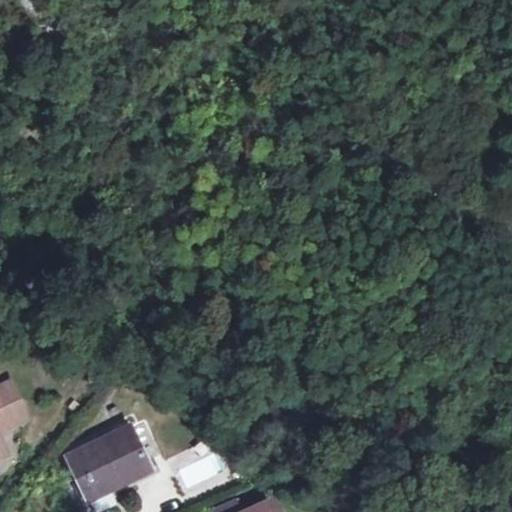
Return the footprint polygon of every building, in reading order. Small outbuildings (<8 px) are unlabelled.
[(11,380),(0,385),(0,402),(7,418),(0,421),(0,428),(27,416),(11,380)] [(87,498),(150,468),(131,428),(68,458),(78,478),(87,498)] [(78,478),(71,481),(85,511),(91,511),(113,502),(110,495),(153,475),(150,468),(87,498),(78,478)] [(204,511),(241,511),(235,498),(204,511)] [(246,511),(274,511),(270,501),(246,511)]
